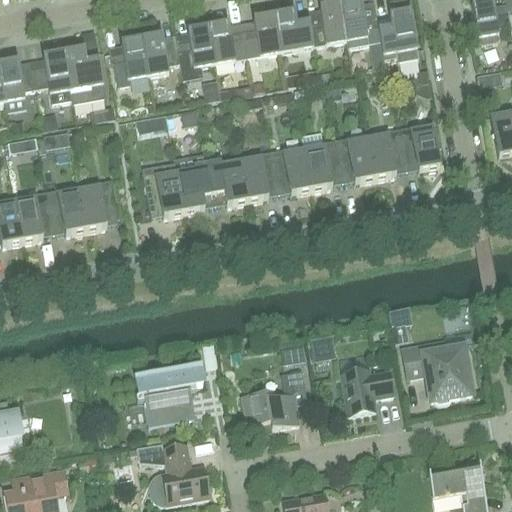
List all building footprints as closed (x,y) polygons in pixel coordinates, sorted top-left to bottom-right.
[(509,30),(507,18),(508,18),(506,9),(493,11),(492,3),(471,7),(478,48),(481,50),(497,47),(499,44),(497,32),(509,30)] [(378,32),(377,26),(375,12),(374,6),(361,8),(361,6),(340,10),(346,46),(347,53),(380,47),(381,47),(380,41),(378,33),(378,32)] [(346,46),(340,10),(307,16),(313,51),(346,46)] [(313,51),(307,16),(274,22),(280,57),(313,51)] [(419,63),(417,53),(410,18),(389,22),(389,23),(377,26),(378,32),(378,33),(380,41),(381,47),(380,47),(383,64),(396,62),(396,67),(419,63)] [(280,57),(274,22),(241,28),(247,63),(280,57)] [(247,63),(241,28),(208,34),(214,69),(247,63)] [(214,69),(208,34),(187,37),(188,45),(176,47),(180,68),(179,68),(182,85),(201,82),(199,72),(214,69)] [(72,109),(106,103),(94,37),(81,39),(83,49),(76,54),(77,57),(63,60),(70,95),(69,95),(71,106),(72,109)] [(180,68),(176,47),(164,50),(162,42),(141,46),(148,81),(169,77),(167,71),(179,68),(180,68)] [(148,81),(141,46),(121,49),(121,50),(108,52),(111,68),(113,68),(116,90),(127,88),(127,85),(148,81)] [(70,95),(63,60),(43,63),(44,71),(32,73),(35,94),(48,92),(51,109),(71,106),(69,95),(70,95)] [(35,94),(32,73),(20,76),(18,68),(0,70),(0,86),(4,107),(5,116),(26,113),(23,96),(35,94)] [(316,75),(305,77),(307,89),(318,87),(316,75)] [(428,75),(419,76),(421,90),(430,88),(428,75)] [(489,79),(476,81),(479,93),(491,91),(489,79)] [(263,87),(252,89),(254,97),(265,95),(263,87)] [(306,94),(294,96),(295,103),(307,101),(306,94)] [(511,113),(509,114),(510,118),(490,122),(498,163),(511,160),(511,113)] [(194,116),(183,119),(184,129),(196,127),(194,116)] [(166,133),(164,121),(152,124),(154,135),(166,133)] [(439,174),(432,132),(411,136),(411,132),(398,134),(403,161),(406,177),(417,175),(418,178),(439,174)] [(403,161),(398,134),(386,136),(387,140),(367,144),(370,161),(375,185),(395,182),(395,179),(406,177),(403,161)] [(375,185),(370,161),(367,144),(348,147),(347,143),(335,145),(337,161),(342,189),(353,187),(354,189),(375,185)] [(342,189),(337,161),(335,145),(322,148),(323,151),(303,155),(304,161),(311,197),(331,193),(331,190),(342,189)] [(17,147),(8,149),(9,159),(18,158),(17,147)] [(311,197),(304,161),(303,155),(284,158),(283,155),(271,157),(271,161),(278,200),(290,198),(290,200),(311,197)] [(278,200),(271,161),(271,157),(258,159),(259,163),(240,166),(247,208),(268,204),(267,202),(278,200)] [(247,208),(240,166),(220,170),(219,166),(207,168),(215,211),(226,209),(226,212),(247,208)] [(174,168),(141,174),(150,223),(162,221),(163,223),(183,220),(176,178),(174,168)] [(215,211),(207,168),(195,170),(195,174),(176,178),(183,220),(204,216),(203,213),(215,211)] [(118,229),(110,185),(97,188),(97,192),(78,195),(86,237),(106,233),(105,231),(118,229)] [(86,237),(78,195),(58,199),(58,195),(45,197),(53,240),(64,238),(65,241),(86,237)] [(53,240),(45,197),(33,199),(34,203),(14,207),(22,248),(42,245),(42,242),(53,240)] [(22,248),(14,207),(0,209),(0,249),(1,250),(1,252),(22,248)] [(410,328),(408,318),(407,314),(389,317),(389,321),(391,331),(405,329),(410,328)] [(405,329),(391,331),(395,348),(408,346),(405,329)] [(329,362),(326,342),(310,345),(313,365),(329,362)] [(471,379),(470,372),(465,368),(462,353),(444,356),(443,347),(402,355),(407,383),(426,379),(431,406),(432,406),(438,410),(448,408),(452,403),(471,399),(468,384),(471,379)] [(302,351),(290,353),(293,368),(305,366),(302,351)] [(194,424),(190,397),(193,396),(192,391),(202,389),(199,373),(164,379),(164,377),(149,380),(149,382),(137,384),(140,401),(136,401),(137,406),(143,405),(148,433),(194,424)] [(393,400),(389,376),(369,380),(368,375),(340,380),(348,421),(375,416),(373,404),(393,400)] [(299,430),(295,410),(307,408),(302,376),(289,378),(293,399),(267,404),(266,397),(241,401),(247,432),(270,428),(271,435),(299,430)] [(0,407),(0,460),(21,456),(19,442),(22,442),(17,416),(8,417),(6,406),(0,407)] [(209,503),(203,472),(191,474),(186,450),(162,455),(161,448),(136,453),(138,468),(165,470),(166,478),(162,479),(155,481),(151,484),(148,491),(150,504),(155,509),(161,511),(209,503)] [(96,462),(86,464),(87,476),(97,475),(96,462)] [(486,511),(479,471),(428,480),(432,504),(460,499),(461,511),(486,511)] [(56,511),(54,500),(68,497),(64,473),(9,482),(11,494),(4,496),(6,511),(56,511)] [(326,511),(324,499),(282,506),(283,511),(326,511)]
